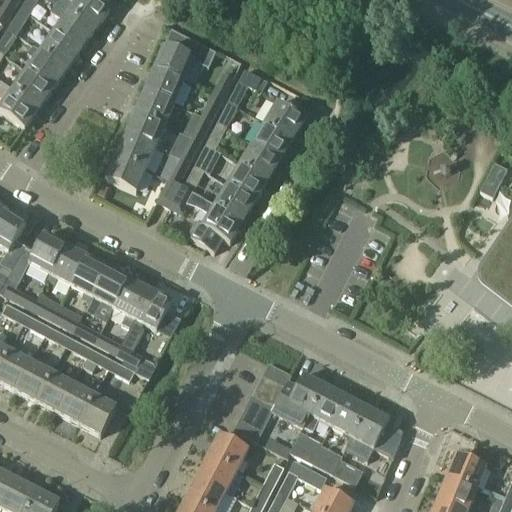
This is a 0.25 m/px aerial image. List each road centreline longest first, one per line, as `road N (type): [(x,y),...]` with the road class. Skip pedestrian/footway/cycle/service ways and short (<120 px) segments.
road 1 (residential): [(227,292),(20,180)]
road 2 (residential): [(132,497),(235,296)]
road 3 (residential): [(435,398),(235,296)]
road 4 (residential): [(135,18),(20,180)]
road 5 (residential): [(227,292),(319,131)]
road 6 (residential): [(132,497),(0,433)]
road 7 (residential): [(389,511),(435,398)]
